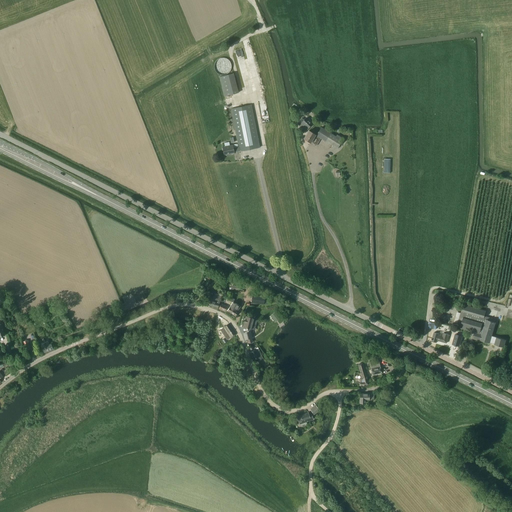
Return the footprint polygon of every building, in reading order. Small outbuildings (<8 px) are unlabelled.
[(251,67),(256,66),(250,43),(247,42),(248,46),(248,48),(247,48),(247,46),(246,42),(245,45),(247,50),(251,50),(247,51),(247,53),(249,60),(249,62),(250,67),(251,67)] [(237,52),(246,91),(252,90),(243,51),(237,52)] [(225,75),(227,74),(229,73),(231,71),(232,69),(232,66),(231,64),(230,62),(229,61),(227,59),(225,59),(222,58),(218,60),(216,63),(215,65),(215,68),(215,70),(216,72),(218,74),(220,75),(222,76),(225,75)] [(239,93),(234,73),(219,77),(224,96),(239,93)] [(231,109),(233,120),(239,147),(233,148),(233,145),(222,147),(224,155),(234,153),(234,152),(240,151),(240,152),(260,147),(252,105),(231,109)] [(305,131),(312,125),(306,119),(304,120),(302,119),(297,123),(305,131)] [(316,136),(315,135),(316,135),(309,131),(304,139),(310,143),(311,142),(316,145),(321,138),(337,148),(343,139),(337,135),(336,137),(321,128),(316,136)] [(221,300),(220,299),(221,295),(214,293),(212,298),(210,297),(209,301),(211,301),(210,305),(218,308),(221,300)] [(142,294),(134,297),(137,303),(144,300),(142,294)] [(265,297),(253,295),(252,303),(264,304),(268,304),(269,298),(265,297)] [(230,307),(227,311),(235,316),(238,312),(237,311),(240,307),(239,306),(233,302),(230,307)] [(492,336),(496,320),(485,317),(486,311),(479,309),(479,308),(475,306),(475,308),(471,307),(471,305),(468,304),(467,306),(464,305),(458,323),(461,324),(460,328),(475,332),(473,339),(490,343),(490,342),(495,344),(494,345),(504,347),(506,340),(492,336)] [(251,330),(254,318),(246,316),(243,327),(249,329),(249,330),(251,330)] [(236,335),(229,324),(224,327),(225,329),(222,331),(225,336),(228,334),(231,338),(236,335)] [(251,330),(249,330),(249,331),(243,333),(245,340),(246,339),(247,344),(252,343),(251,338),(253,338),(251,331),(251,330)] [(441,336),(441,335),(434,333),(432,341),(437,343),(437,341),(446,343),(449,335),(444,333),(443,336),(441,336)] [(459,347),(462,336),(455,334),(452,345),(459,347)] [(44,353),(49,351),(49,350),(53,349),(51,345),(50,345),(48,341),(41,344),(44,353)] [(254,359),(258,358),(260,362),(264,360),(259,348),(258,347),(257,346),(255,347),(256,348),(255,348),(256,350),(251,352),(254,359)] [(380,367),(378,361),(370,363),(371,369),(372,369),(373,375),(382,373),(380,367)] [(360,386),(368,385),(368,382),(368,381),(367,379),(363,364),(359,365),(362,377),(361,377),(360,377),(359,378),(359,379),(359,380),(359,382),(360,386)] [(369,394),(369,395),(360,394),(360,403),(364,403),(364,400),(369,400),(369,399),(374,399),(374,394),(369,394)] [(314,414),(320,410),(316,405),(310,409),(314,414)] [(300,424),(314,419),(312,414),(310,415),(309,413),(297,417),(300,424)]
